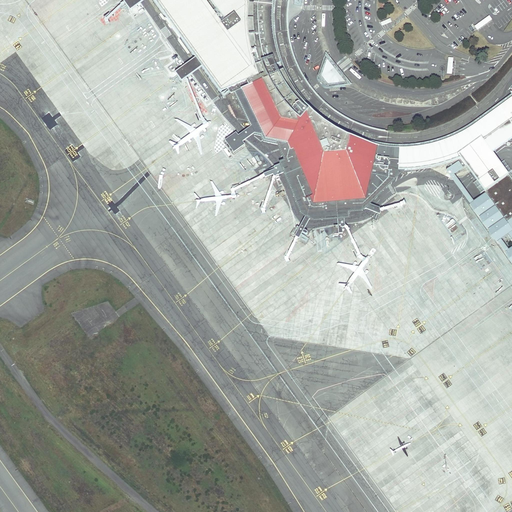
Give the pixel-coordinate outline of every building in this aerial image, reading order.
[(125,0),(124,1),(130,9),(144,0),(155,0),(167,16),(166,16),(169,20),(179,33),(181,37),(182,36),(197,57),(175,72),(181,80),(203,65),(222,92),(228,89),(243,83),(285,67),(288,65),(286,61),(285,58),(284,56),(283,52),(282,48),(281,45),(280,43),(279,39),(278,36),(278,33),(278,29),(277,26),(277,23),(277,18),(277,14),(277,4),(275,0),(125,0)] [(489,16),(475,26),(477,30),(492,20),(489,16)] [(339,69),(326,53),(317,77),(322,82),(326,88),(352,85),(339,69)] [(249,119),(253,127),(239,138),(237,134),(226,142),(234,154),(246,146),(243,143),(257,134),(262,135),(265,141),(270,142),(281,144),(289,163),(285,164),(266,172),(267,175),(276,172),(277,175),(288,170),(290,176),(304,209),(305,211),(308,213),(300,228),(303,230),(312,215),(315,217),(338,215),(339,234),(342,233),(342,226),(344,225),(344,214),(346,214),(346,211),(358,210),(362,207),(377,212),(379,207),(366,202),(383,185),(399,170),(402,167),(408,162),(404,141),(387,139),(372,137),(365,134),(362,136),(360,135),(360,136),(358,136),(358,134),(354,133),(353,134),(350,133),(350,129),(348,125),(345,124),(340,124),(337,126),(335,125),(336,123),(332,120),(330,121),(326,118),(326,117),(320,112),(318,110),(316,108),(314,106),(311,103),(309,102),(306,99),(307,98),(306,96),(304,94),(303,95),(295,84),(293,81),(289,75),(285,67),(243,83),(228,89),(231,95),(228,96),(238,117),(249,119)] [(404,141),(408,162),(402,167),(409,167),(417,166),(425,165),(434,163),(446,160),(455,157),(458,155),(484,192),(505,221),(511,216),(511,168),(505,159),(497,149),(511,137),(511,93),(509,90),(498,106),(493,109),(482,118),(472,124),(461,127),(458,133),(448,137),(436,136),(427,144),(419,145),(409,146),(404,139),(404,141)] [(446,163),(455,160),(458,159),(460,158),(458,155),(455,157),(446,160),(434,163),(425,165),(417,166),(409,167),(402,167),(399,170),(403,170),(409,170),(417,169),(425,168),(434,166),(446,163)] [(446,168),(511,259),(511,216),(505,221),(484,192),(474,198),(454,172),(463,165),(458,159),(455,160),(446,163),(448,167),(446,168)]
